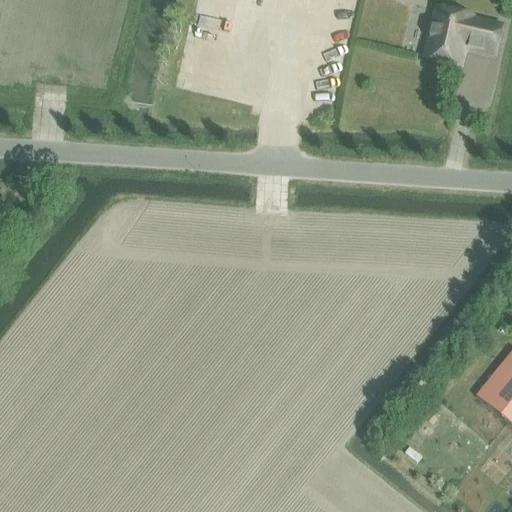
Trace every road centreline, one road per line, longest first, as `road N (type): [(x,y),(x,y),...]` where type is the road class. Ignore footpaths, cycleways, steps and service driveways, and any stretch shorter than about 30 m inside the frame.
road 1 (tertiary): [(0,152),(511,186)]
road 2 (unknown): [(293,171),(346,0)]
